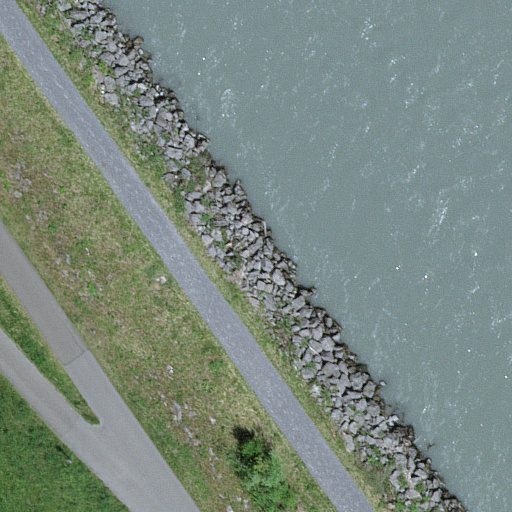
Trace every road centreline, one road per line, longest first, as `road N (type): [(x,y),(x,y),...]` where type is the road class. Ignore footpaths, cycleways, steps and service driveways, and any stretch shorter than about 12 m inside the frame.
road 1 (track): [(349,511),(0,15)]
road 2 (track): [(0,241),(179,511)]
road 3 (track): [(0,342),(154,511)]
